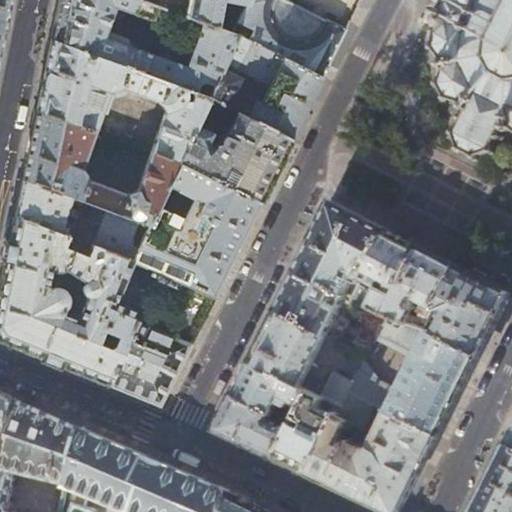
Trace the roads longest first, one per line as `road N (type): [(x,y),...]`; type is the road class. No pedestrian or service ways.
road 1 (residential): [(179,437),(388,0)]
road 2 (residential): [(179,437),(0,364)]
road 3 (residential): [(336,511),(179,437)]
road 4 (residential): [(31,0),(0,156)]
road 5 (residential): [(511,375),(441,511)]
